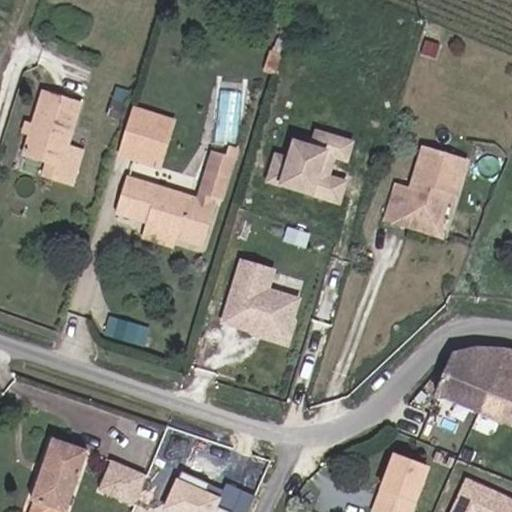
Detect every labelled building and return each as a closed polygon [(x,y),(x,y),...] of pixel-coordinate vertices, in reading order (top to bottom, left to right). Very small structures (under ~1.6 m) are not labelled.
[(266,22),(270,8),(259,5),(255,19),(266,22)] [(415,44),(420,31),(407,26),(402,39),(415,44)] [(242,53),(255,57),(260,43),(247,39),(242,53)] [(90,104),(51,91),(35,157),(58,164),(54,182),(82,192),(92,151),(80,146),(90,104)] [(139,106),(125,158),(169,170),(182,119),(139,106)] [(351,141),(317,132),(314,147),(296,141),(288,166),(272,161),(266,180),(282,185),(301,191),(302,191),(335,201),(341,182),(308,172),(313,154),(346,162),(351,141)] [(473,162),(430,147),(418,189),(403,184),(391,221),(450,241),(453,217),(457,206),(462,204),(473,162)] [(223,206),(137,177),(124,215),(152,224),(150,240),(184,251),(185,242),(209,247),(223,206)] [(276,268),(240,257),(221,321),(289,342),(302,298),(270,288),(276,268)] [(148,342),(151,325),(111,318),(108,335),(148,342)] [(454,355),(440,396),(511,424),(511,354),(489,350),(454,355)] [(74,511),(94,450),(57,439),(34,511),(74,511)] [(152,478),(119,464),(106,493),(139,507),(152,478)] [(511,511),(511,493),(466,475),(451,511),(511,511)] [(178,478),(166,510),(171,511),(231,511),(237,499),(178,478)] [(421,511),(424,505),(388,491),(380,511),(421,511)]
